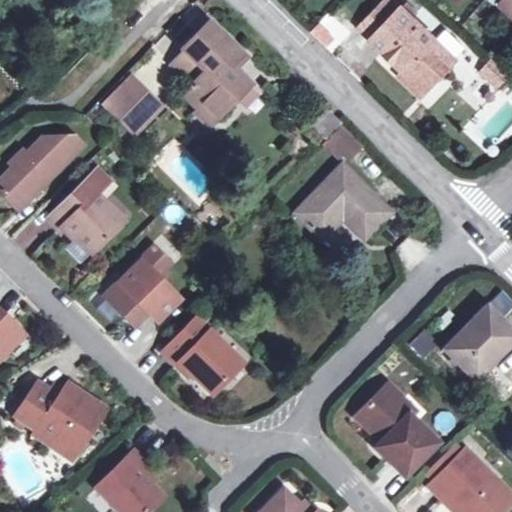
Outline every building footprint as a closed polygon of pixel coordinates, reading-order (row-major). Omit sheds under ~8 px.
[(382,0),(357,27),(369,38),(398,6),(391,0),(382,0)] [(511,0),(499,0),(511,11),(511,0)] [(433,39),(398,6),(369,38),(402,69),(423,89),(453,59),(452,57),(433,39)] [(205,71),(192,84),(182,94),(199,110),(204,105),(216,118),(236,97),(247,86),(249,83),(235,69),(234,70),(229,65),(240,53),(208,22),(182,48),(205,71)] [(444,28),(433,39),(452,57),(462,46),(444,28)] [(170,61),(192,84),(205,71),(182,48),(170,61)] [(493,85),(505,72),(491,58),(489,57),(477,70),(493,85)] [(418,95),(423,89),(402,69),(396,75),(418,95)] [(134,134),(160,108),(130,78),(104,104),(134,134)] [(254,94),(247,86),(236,97),(244,105),(254,94)] [(211,122),(216,118),(204,105),(199,110),(211,122)] [(323,136),(337,121),(325,109),(310,124),(323,136)] [(326,140),(341,153),(346,159),(357,146),(338,128),(326,140)] [(20,146),(8,158),(12,163),(0,175),(0,188),(18,206),(81,143),(72,134),(42,133),(25,150),(20,146)] [(341,153),(326,140),(321,146),(335,159),(341,153)] [(362,237),(388,211),(340,164),(294,211),(320,237),(341,217),(362,237)] [(106,180),(95,169),(47,217),(58,228),(60,226),(73,239),(76,236),(91,251),(122,220),(94,192),(106,180)] [(154,275),(168,261),(153,246),(104,295),(133,325),(146,311),(157,322),(176,302),(164,291),(167,287),(154,275)] [(473,377),(511,338),(511,331),(486,306),(444,348),(473,377)] [(0,318),(0,353),(21,333),(6,318),(3,321),(0,318)] [(162,351),(176,364),(180,361),(190,371),(211,391),(239,362),(194,318),(162,351)] [(424,328),(409,343),(422,357),(437,342),(424,328)] [(186,374),(190,371),(180,361),(176,364),(186,374)] [(436,440),(408,411),(397,401),(403,394),(388,379),(354,413),(381,440),(376,445),(404,473),(436,440)] [(14,414),(35,429),(51,440),(58,437),(75,449),(103,408),(66,383),(60,392),(57,396),(48,391),(44,396),(33,388),(14,414)] [(51,386),(48,391),(57,396),(60,392),(51,386)] [(413,405),(403,394),(397,401),(408,411),(413,405)] [(51,440),(35,429),(32,432),(70,457),(75,449),(58,437),(51,440)] [(427,485),(439,498),(445,493),(460,508),(455,511),(498,511),(511,499),(511,498),(463,449),(458,454),(450,445),(424,471),(433,479),(427,485)] [(140,473),(147,466),(131,450),(96,486),(121,511),(142,511),(161,494),(148,481),(140,473)] [(155,474),(147,466),(140,473),(148,481),(155,474)] [(318,511),(316,509),(315,511),(313,511),(306,511),(298,503),(281,487),(254,511),(318,511)] [(439,498),(453,511),(455,511),(460,508),(445,493),(439,498)] [(303,499),(298,503),(306,511),(313,511),(315,511),(303,499)]
